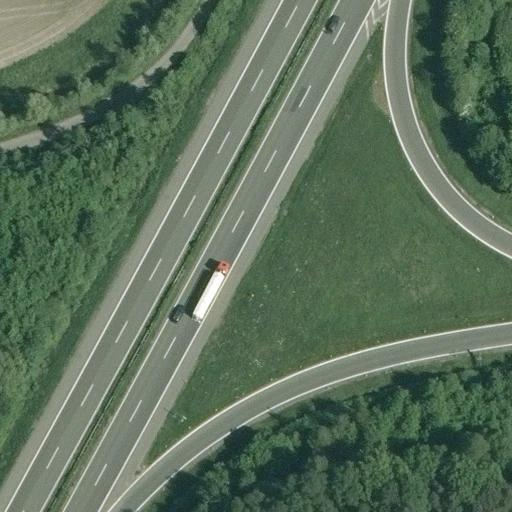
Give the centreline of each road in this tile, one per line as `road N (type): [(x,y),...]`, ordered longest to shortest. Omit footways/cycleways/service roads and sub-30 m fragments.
road 1 (motorway): [(297,0),(20,511)]
road 2 (motorway): [(87,511),(359,0)]
road 3 (motorway): [(127,511),(196,446),(265,402),(333,376),(511,339)]
road 4 (motorway): [(511,247),(447,200),(415,152),(398,97),(403,0)]
road 5 (track): [(211,0),(184,41),(97,122),(0,154)]
